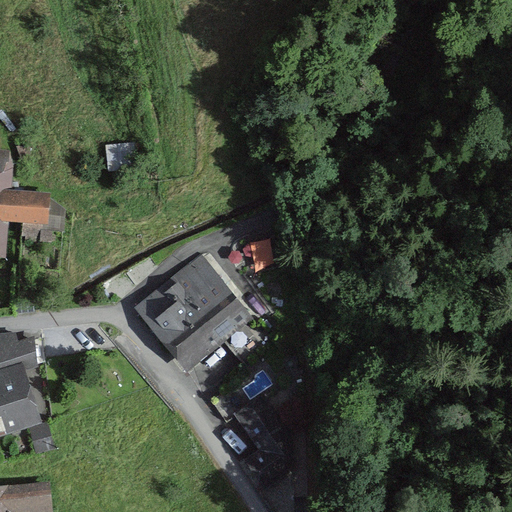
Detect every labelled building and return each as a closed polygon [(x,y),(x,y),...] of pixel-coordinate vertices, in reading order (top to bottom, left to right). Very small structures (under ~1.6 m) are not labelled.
[(4,157),(0,156),(0,225),(39,228),(41,195),(3,193),(4,157)] [(178,362),(238,313),(203,271),(143,320),(178,362)] [(262,345),(244,324),(224,341),(242,362),(262,345)] [(0,431),(20,424),(5,373),(27,363),(20,338),(0,339),(0,431)] [(287,435),(268,407),(246,422),(265,451),(252,460),(267,482),(287,469),(287,435)] [(39,511),(35,482),(0,486),(0,511),(39,511)]
